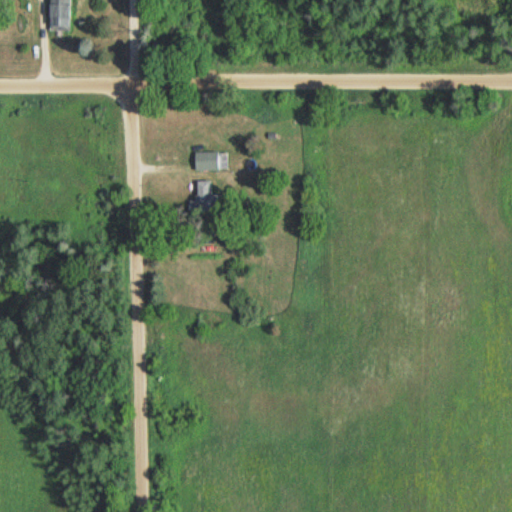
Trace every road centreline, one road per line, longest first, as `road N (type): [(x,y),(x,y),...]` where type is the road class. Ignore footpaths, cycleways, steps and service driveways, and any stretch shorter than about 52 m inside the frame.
road 1 (residential): [(141,511),(133,0)]
road 2 (residential): [(0,83),(511,83)]
